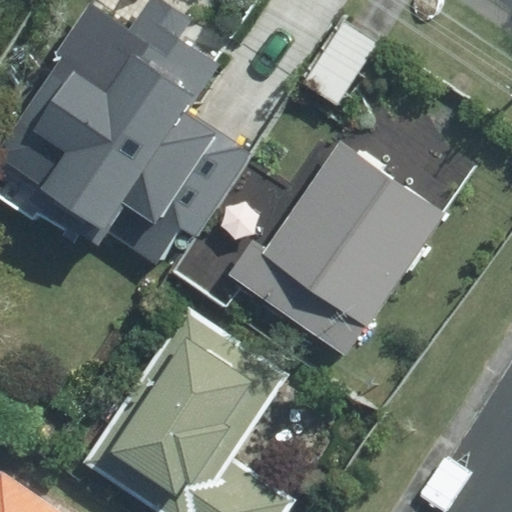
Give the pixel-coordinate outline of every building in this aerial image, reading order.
[(92,0),(7,148),(156,234),(265,47),(182,0),(92,0)] [(354,103),(396,34),(353,7),(311,76),(354,103)] [(242,269),(361,348),(455,207),(354,140),(281,251),(263,239),(242,269)] [(184,324),(96,457),(179,511),(291,511),(299,501),(220,449),(266,379),(247,366),(184,324)] [(73,511),(11,471),(0,487),(0,511),(73,511)]
